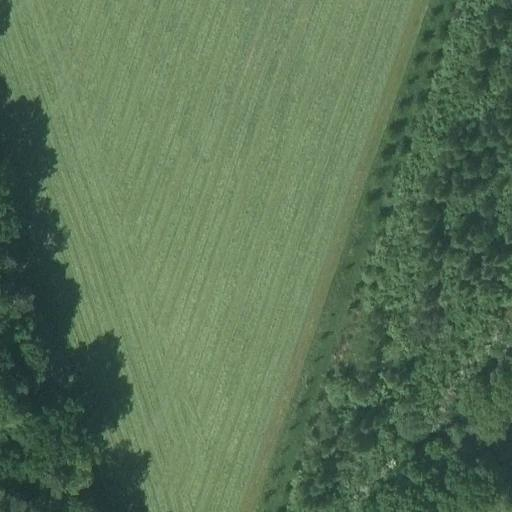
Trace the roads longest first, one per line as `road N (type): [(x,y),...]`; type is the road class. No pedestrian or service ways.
road 1 (track): [(71,511),(0,303)]
road 2 (unclassified): [(397,511),(511,382)]
